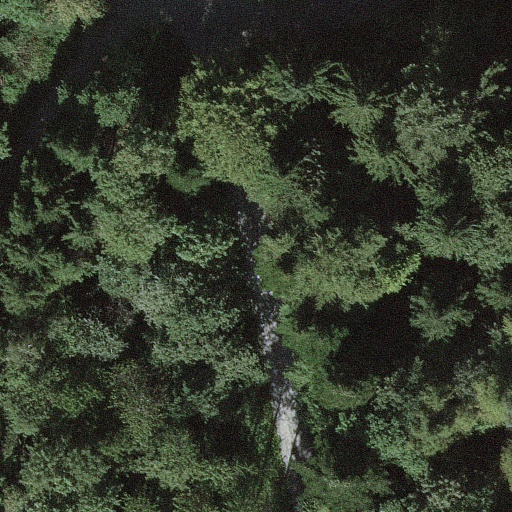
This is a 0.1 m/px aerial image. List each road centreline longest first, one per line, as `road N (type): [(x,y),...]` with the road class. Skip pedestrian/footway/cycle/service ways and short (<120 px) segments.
road 1 (track): [(305,511),(223,110),(192,9)]
road 2 (track): [(124,0),(0,187)]
road 3 (track): [(334,0),(192,9)]
